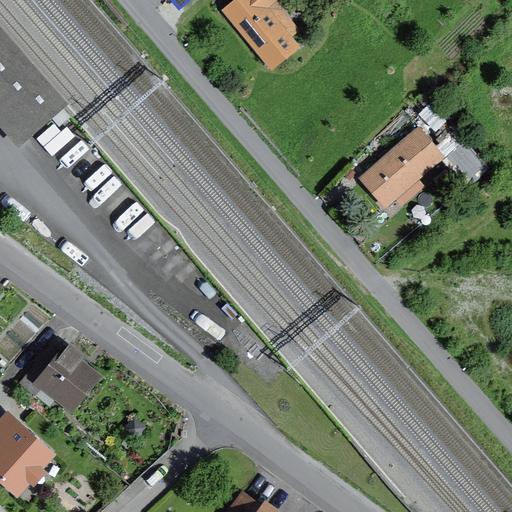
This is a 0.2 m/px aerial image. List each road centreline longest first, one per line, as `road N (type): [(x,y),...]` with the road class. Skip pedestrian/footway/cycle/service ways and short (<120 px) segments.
road 1 (unclassified): [(128,0),(511,439)]
road 2 (unclassified): [(228,421),(0,253)]
road 3 (unclassified): [(349,511),(228,421)]
road 4 (residential): [(131,511),(228,421)]
